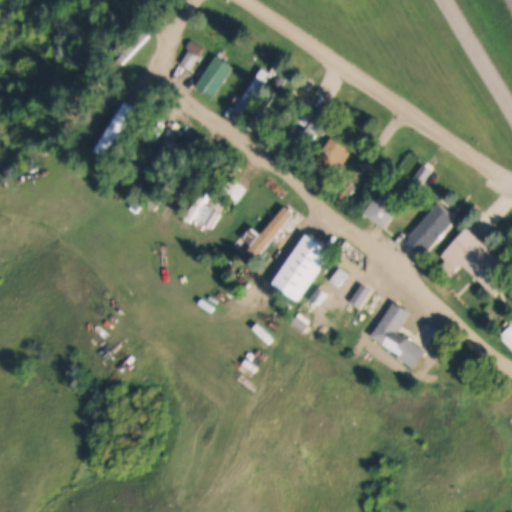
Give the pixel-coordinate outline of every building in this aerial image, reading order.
[(189,49),(199,55),(190,69),(180,63),(189,49)] [(216,55),(234,66),(213,97),(196,86),(216,55)] [(262,68),(270,73),(243,116),(234,110),(262,68)] [(278,73),(287,78),(271,103),(263,97),(278,73)] [(125,99),(136,107),(105,155),(94,148),(125,99)] [(306,130),(321,106),(331,112),(302,158),(292,151),(298,141),(293,137),(300,126),(306,130)] [(244,124),(254,108),(265,115),(255,131),(244,124)] [(155,117),(166,122),(157,140),(146,134),(155,117)] [(263,122),(270,127),(263,138),(256,133),(263,122)] [(142,149),(155,155),(169,126),(179,131),(153,183),(143,178),(145,174),(132,168),(142,149)] [(330,135),(351,149),(333,177),(312,164),(330,135)] [(423,165),(434,173),(426,185),(415,178),(423,165)] [(354,184),(347,178),(338,187),(345,193),(354,184)] [(73,203),(74,194),(35,188),(34,196),(73,203)] [(365,212),(376,196),(398,211),(387,227),(365,212)] [(203,201),(220,212),(208,231),(191,220),(203,201)] [(414,238),(411,236),(440,202),(458,217),(429,251),(425,247),(421,252),(410,242),(414,238)] [(274,235),(280,240),(265,261),(240,243),(254,224),(258,227),(273,206),(280,211),(280,210),(288,216),(274,235)] [(442,255),(468,227),(511,268),(511,276),(496,294),(463,262),(450,276),(441,267),(448,260),(442,255)] [(309,255),(318,243),(331,252),(322,264),(309,255)] [(261,295),(255,303),(244,296),(250,287),(241,281),(255,262),(284,283),(300,260),(317,272),(305,289),(294,282),(282,298),(273,291),(267,300),(261,295)] [(309,299),(320,286),(324,289),(341,267),(350,274),(318,314),(309,307),(313,302),(309,299)] [(362,283),(372,289),(360,307),(351,301),(362,283)] [(395,301),(412,312),(399,332),(427,350),(416,367),(371,339),(395,301)] [(292,322),(297,315),(310,324),(304,331),(292,322)] [(511,348),(500,336),(511,324),(511,348)]
